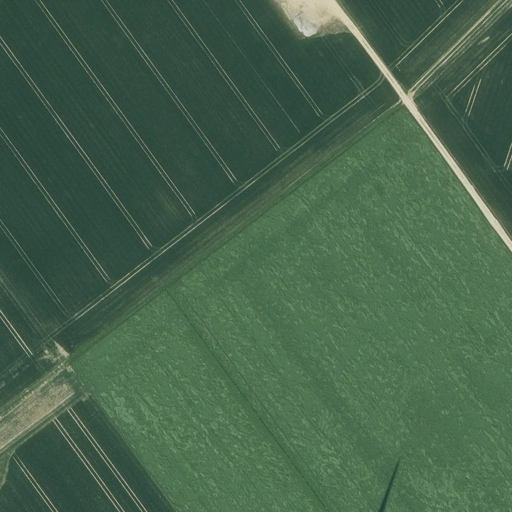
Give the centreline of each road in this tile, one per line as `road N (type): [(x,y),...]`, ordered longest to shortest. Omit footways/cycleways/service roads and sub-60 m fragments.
road 1 (track): [(0,416),(408,102)]
road 2 (track): [(405,99),(504,0)]
